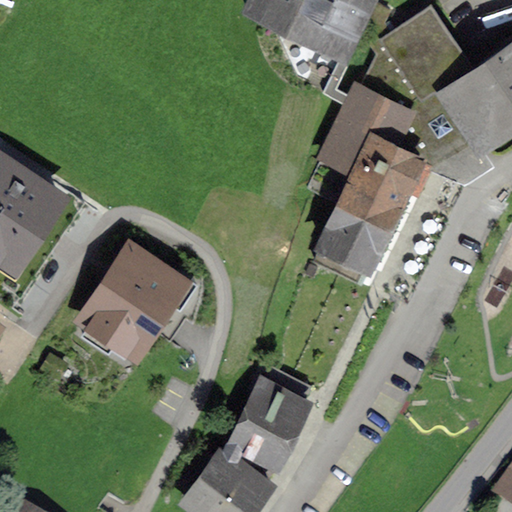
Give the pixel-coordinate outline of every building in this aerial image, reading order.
[(375,2),(369,0),(251,0),(244,16),(348,62),(375,2)] [(491,168),(480,155),(511,135),(511,45),(469,73),(423,5),(371,36),(414,101),(407,110),(420,122),(409,149),(432,171),(446,178),(459,185),(491,168)] [(407,110),(346,83),(311,158),(346,173),(310,248),(352,270),(409,149),(420,122),(407,110)] [(73,188),(0,140),(0,262),(18,274),(73,188)] [(198,283),(139,245),(83,330),(141,369),(198,283)] [(254,371),(217,444),(268,469),(305,397),(254,371)] [(217,444),(180,504),(193,511),(259,511),(279,480),(217,444)] [(511,511),(511,463),(485,498),(502,511),(511,511)]
